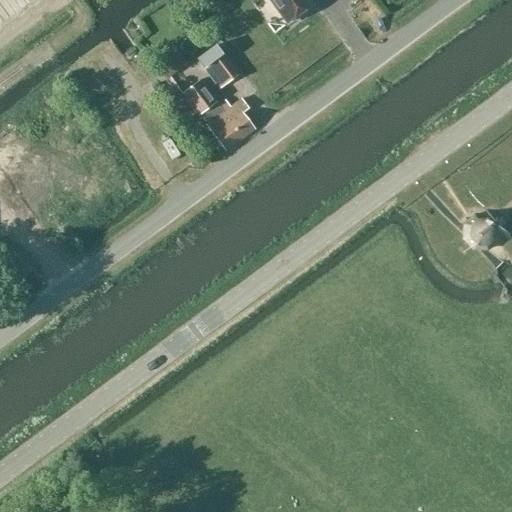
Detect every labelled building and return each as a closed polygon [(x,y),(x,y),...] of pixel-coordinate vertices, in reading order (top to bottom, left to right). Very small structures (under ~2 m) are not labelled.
[(291,20),(296,20),(306,13),(307,8),(311,5),(307,0),(269,0),(287,23),(291,20)] [(215,46),(197,60),(203,69),(219,89),(237,76),(221,55),(215,46)] [(69,72),(60,79),(71,93),(79,86),(69,72)] [(206,125),(225,151),(254,130),(242,114),(248,109),(241,99),(230,108),(225,101),(219,106),(223,112),(216,118),(209,108),(217,102),(200,80),(182,93),(199,116),(201,114),(208,124),(206,125)] [(487,251),(499,240),(499,224),(488,213),(474,213),(464,225),(463,240),(472,251),(487,251)]
